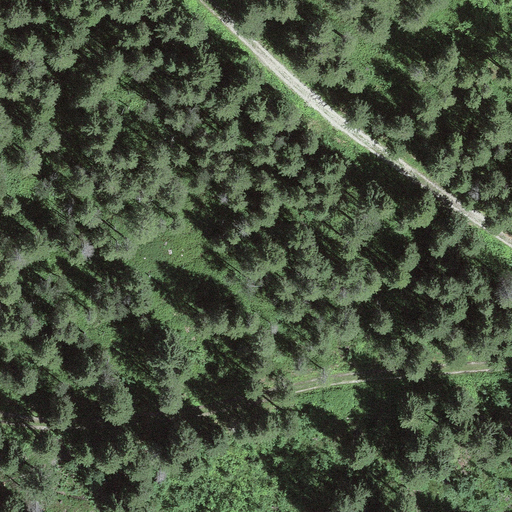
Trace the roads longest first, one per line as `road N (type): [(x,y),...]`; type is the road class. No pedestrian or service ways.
road 1 (track): [(511,365),(337,371),(143,416),(34,423),(0,416)]
road 2 (track): [(511,239),(310,98),(211,0)]
